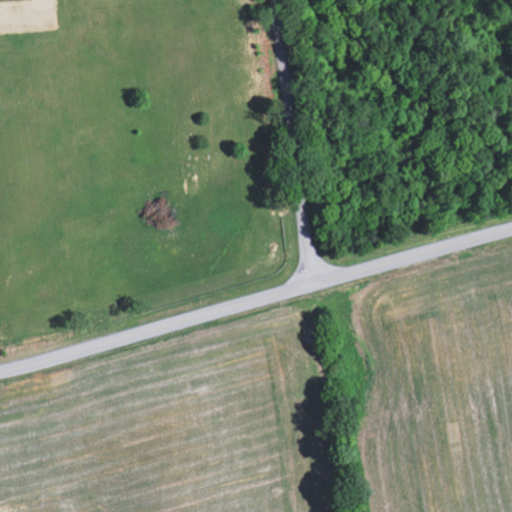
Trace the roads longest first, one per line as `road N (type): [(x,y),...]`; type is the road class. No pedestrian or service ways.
road 1 (secondary): [(511,233),(0,370)]
road 2 (residential): [(309,287),(274,0)]
